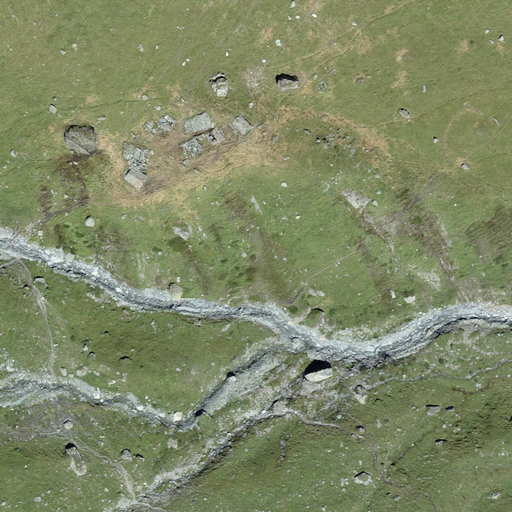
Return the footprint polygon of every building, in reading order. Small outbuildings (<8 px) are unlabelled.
[(207,113),(188,120),(194,132),(212,127),(207,113)] [(167,114),(157,123),(165,131),(176,122),(167,114)] [(241,115),(230,124),(241,136),(251,127),(241,115)] [(219,127),(207,135),(212,145),(225,138),(219,127)] [(132,166),(124,179),(139,189),(148,175),(132,166)]
